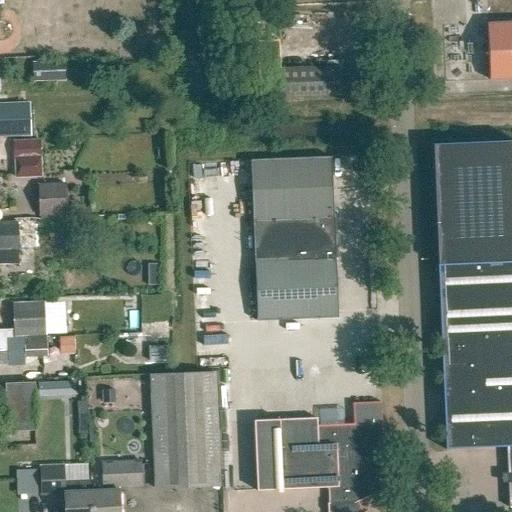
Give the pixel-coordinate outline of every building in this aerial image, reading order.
[(511,23),(487,25),(490,81),(511,80),(511,23)] [(278,41),(258,42),(260,99),(281,98),(280,70),(278,41)] [(69,80),(68,61),(36,62),(37,81),(69,80)] [(280,70),(281,98),(342,96),(341,68),(280,70)] [(0,138),(31,138),(30,103),(0,104),(0,138)] [(40,140),(14,141),(15,179),(42,178),(40,140)] [(511,143),(432,147),(437,267),(479,265),(511,263),(511,143)] [(335,258),(337,258),(336,247),(339,247),(338,235),(336,235),(335,217),(333,217),(331,158),(250,162),(257,322),(338,319),(335,258)] [(39,186),(40,218),(67,217),(66,185),(39,186)] [(0,265),(20,265),(18,223),(0,223),(0,265)] [(446,451),(479,449),(508,448),(511,506),(511,505),(511,263),(479,265),(437,267),(446,451)] [(44,302),(12,304),(13,337),(46,336),(44,302)] [(50,357),(49,344),(28,344),(28,357),(50,357)] [(217,373),(152,376),(156,489),(221,487),(217,373)] [(36,383),(7,385),(9,433),(38,432),(36,383)] [(115,390),(102,391),(102,404),(116,404),(115,390)] [(314,419),(254,422),(257,491),(280,490),(327,488),(327,504),(326,504),(326,511),(365,511),(363,511),(359,511),(356,503),(379,490),(384,488),(381,426),(380,404),(353,405),(354,427),(314,428),(314,419)] [(119,511),(119,486),(141,485),(140,461),(102,462),(103,492),(92,492),(92,511),(119,511)] [(66,465),(39,466),(40,496),(66,495),(66,511),(92,511),(92,492),(82,492),(82,480),(66,481),(66,465)]
